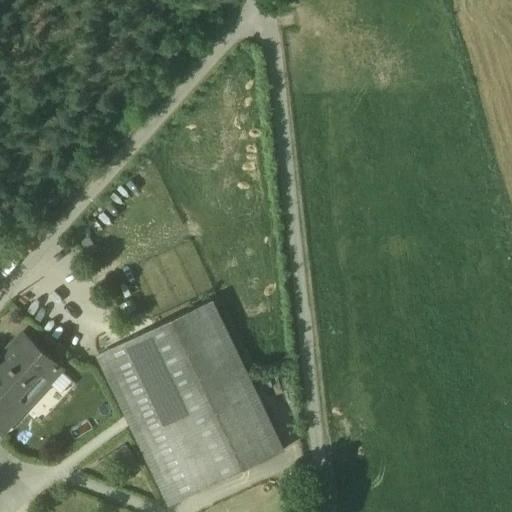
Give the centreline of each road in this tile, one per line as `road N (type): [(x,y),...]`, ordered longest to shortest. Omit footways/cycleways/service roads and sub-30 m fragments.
road 1 (residential): [(268,8),(330,511)]
road 2 (residential): [(268,8),(0,302)]
